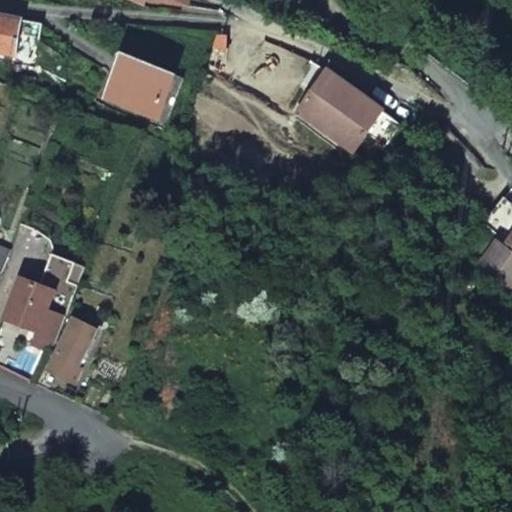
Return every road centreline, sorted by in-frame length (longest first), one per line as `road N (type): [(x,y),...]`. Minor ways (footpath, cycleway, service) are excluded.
road 1 (residential): [(370,0),(466,107),(511,173)]
road 2 (track): [(100,433),(196,462),(255,511)]
